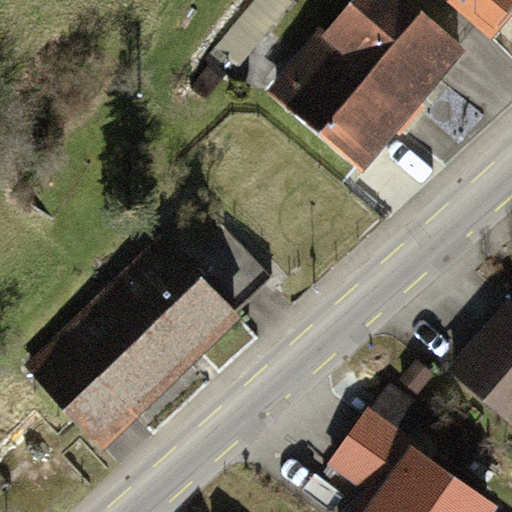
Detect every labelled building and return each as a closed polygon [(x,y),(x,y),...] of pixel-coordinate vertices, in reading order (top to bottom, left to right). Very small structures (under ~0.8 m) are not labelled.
[(370,0),(285,103),(362,167),(463,45),(408,0),(370,0)] [(511,0),(453,0),(492,32),(511,8),(511,0)] [(191,263),(170,241),(35,370),(105,443),(278,277),(229,227),(191,263)] [(511,307),(458,372),(511,417),(511,307)] [(425,450),(371,413),(336,464),(387,499),(378,511),(488,511),(493,507),(420,457),(425,450)]
